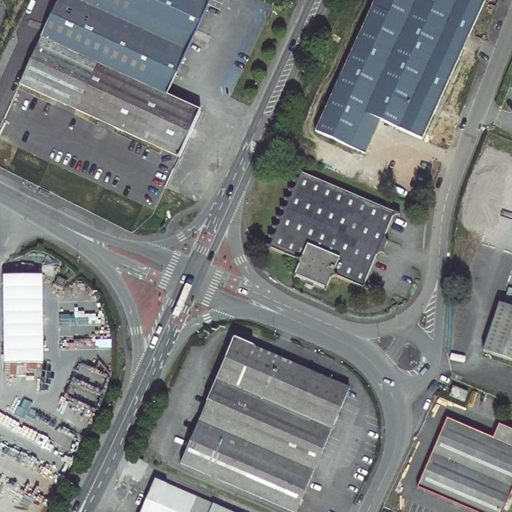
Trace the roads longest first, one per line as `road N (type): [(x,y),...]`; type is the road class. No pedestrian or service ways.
road 1 (unknown): [(281,347),(240,333),(217,339),(164,441),(172,466),(268,511)]
road 2 (residential): [(440,236),(450,184),(511,26)]
road 3 (unknown): [(0,107),(158,184)]
road 4 (unclassified): [(92,250),(137,331),(134,406)]
road 5 (unclassified): [(246,160),(181,237),(115,242)]
road 6 (unclassified): [(134,406),(186,330),(249,311)]
road 7 (unclassified): [(273,300),(236,250),(246,160)]
road 8 (primary): [(265,124),(279,112),(327,0)]
road 9 (primary): [(314,0),(261,113),(265,124)]
road 10 (primary): [(187,290),(134,406)]
road 11 (residential): [(436,357),(440,236)]
road 12 (unclassified): [(393,399),(397,442),(367,511)]
